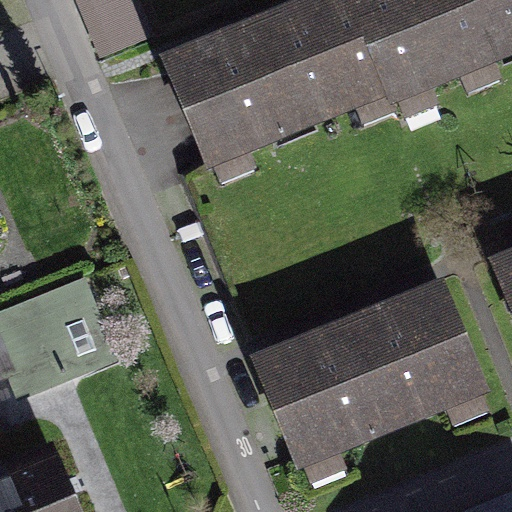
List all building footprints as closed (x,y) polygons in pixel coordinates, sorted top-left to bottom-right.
[(174,75),(222,195),(511,78),(511,0),(361,0),(222,56),(174,75)] [(511,266),(494,274),(511,318),(511,266)] [(257,376),(301,486),(477,416),(433,306),(342,342),(257,376)] [(0,381),(39,366),(18,314),(0,320),(0,381)] [(0,511),(72,511),(71,507),(50,455),(0,475),(0,511)]
